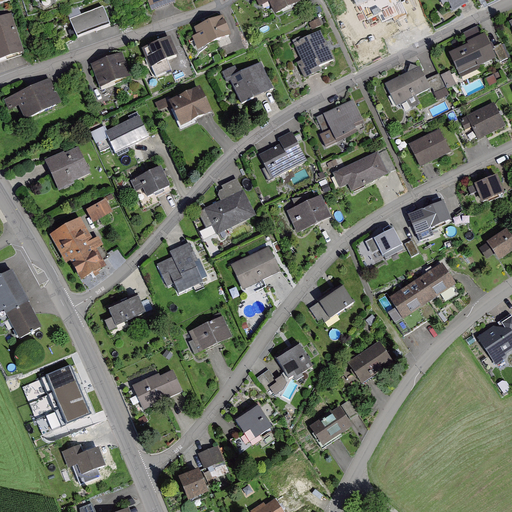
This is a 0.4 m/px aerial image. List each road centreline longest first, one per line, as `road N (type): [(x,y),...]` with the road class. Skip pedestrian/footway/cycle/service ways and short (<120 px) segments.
road 1 (residential): [(511,0),(286,115),(237,149),(121,272),(68,312)]
road 2 (residential): [(511,147),(347,238),(185,443),(138,472)]
road 3 (residential): [(511,285),(420,368),(334,511)]
road 4 (residential): [(222,0),(0,84)]
road 5 (tertiary): [(68,312),(138,472)]
road 6 (tertiary): [(0,193),(68,312)]
